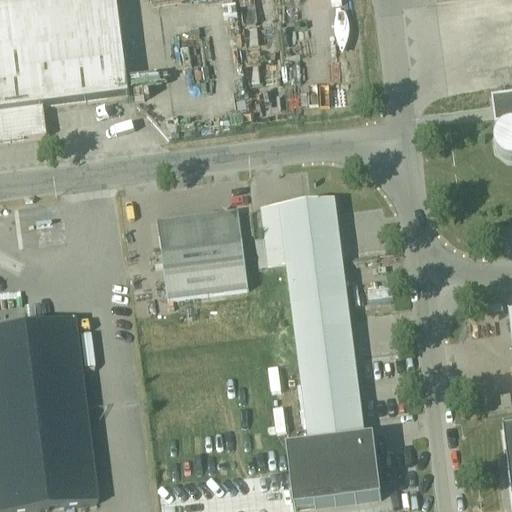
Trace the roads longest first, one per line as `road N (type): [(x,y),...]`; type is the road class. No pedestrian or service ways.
road 1 (unclassified): [(404,137),(0,189)]
road 2 (unclassified): [(421,285),(448,511)]
road 3 (unclassified): [(404,137),(421,285)]
road 4 (unclassified): [(388,0),(404,137)]
